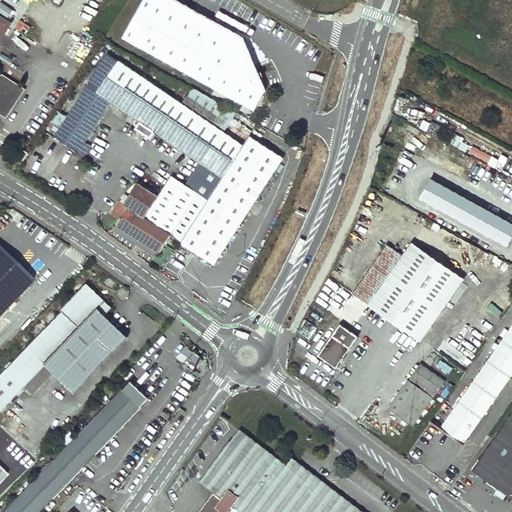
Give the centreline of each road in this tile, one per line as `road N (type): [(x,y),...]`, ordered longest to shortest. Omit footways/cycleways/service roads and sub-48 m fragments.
road 1 (tertiary): [(256,338),(340,157),(386,0)]
road 2 (unclassified): [(0,180),(229,342)]
road 3 (unknown): [(190,312),(167,350),(165,390),(152,414),(100,476),(81,480),(49,511)]
road 4 (unclassified): [(260,367),(446,511)]
road 5 (unknown): [(150,282),(120,363),(28,431),(0,439)]
road 6 (tertiary): [(132,511),(232,371)]
road 7 (unknown): [(409,356),(445,336),(482,291),(479,270),(457,247)]
